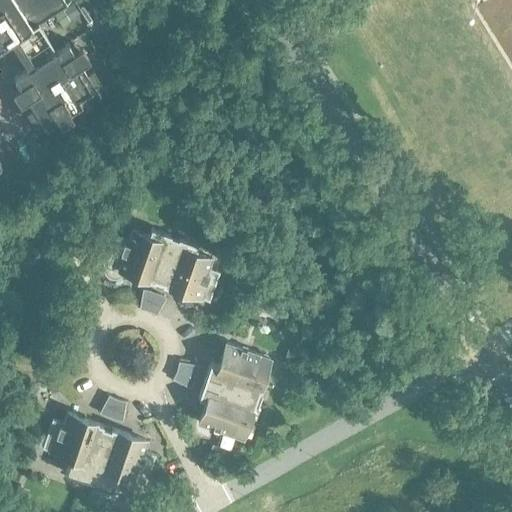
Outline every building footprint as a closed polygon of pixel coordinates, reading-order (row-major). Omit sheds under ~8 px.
[(0,0),(0,46),(10,40),(28,68),(13,77),(19,85),(11,90),(19,103),(27,98),(31,105),(25,109),(33,121),(39,117),(45,126),(56,119),(60,125),(72,117),(69,111),(76,106),(79,110),(91,102),(88,98),(99,91),(94,82),(100,78),(92,66),(86,70),(81,63),(89,58),(81,45),(73,50),(68,42),(56,50),(38,22),(66,3),(64,0),(0,0)] [(105,263),(105,265),(105,266),(105,268),(105,269),(106,270),(106,271),(107,272),(108,273),(109,273),(110,274),(111,274),(111,275),(112,275),(114,275),(115,275),(116,275),(117,275),(118,274),(119,273),(120,273),(121,272),(122,271),(122,270),(123,269),(154,280),(155,278),(162,280),(162,282),(209,299),(219,270),(208,266),(211,255),(195,250),(197,243),(178,236),(177,237),(170,235),(170,233),(150,227),(148,233),(131,228),(128,238),(115,234),(105,262),(105,263)] [(199,391),(197,395),(206,398),(199,421),(242,436),(251,409),(254,402),(257,403),(261,391),(258,390),(260,383),(270,356),(226,340),(218,363),(210,360),(208,365),(199,391)] [(291,350),(286,361),(298,366),(303,354),(291,350)] [(52,418),(42,448),(70,457),(62,479),(82,486),(82,485),(90,488),(109,495),(117,472),(129,476),(129,482),(132,486),(137,488),(142,486),(145,482),(155,453),(143,449),(146,438),(109,426),(109,428),(105,427),(102,426),(103,424),(66,411),(63,422),(52,418)]
